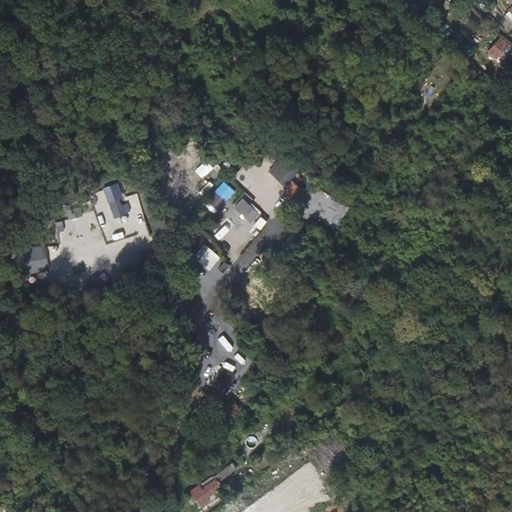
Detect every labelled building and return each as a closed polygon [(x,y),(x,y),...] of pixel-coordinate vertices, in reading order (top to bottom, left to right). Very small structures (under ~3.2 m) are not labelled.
[(417,28),(402,17),(392,30),(404,39),(406,37),(409,39),(417,28)] [(498,60),(509,47),(500,39),(489,52),(498,60)] [(374,70),(365,64),(358,73),(360,75),(361,75),(363,73),(369,77),(374,70)] [(41,83),(34,69),(26,73),(34,87),(41,83)] [(283,187),(298,174),(283,158),(268,171),(283,187)] [(247,190),(254,183),(239,168),(232,175),(247,190)] [(224,180),(204,201),(217,213),(236,191),(224,180)] [(130,201),(126,203),(118,182),(103,188),(114,218),(134,211),(130,201)] [(251,223),(261,213),(244,197),(234,207),(251,223)] [(227,215),(237,227),(245,219),(235,208),(227,215)] [(341,225),(344,214),(339,212),(335,223),(341,225)] [(261,230),(268,222),(261,216),(254,224),(261,230)] [(216,235),(221,239),(230,230),(225,225),(216,235)] [(204,263),(213,250),(204,243),(195,257),(204,263)] [(208,267),(219,256),(214,252),(204,263),(208,267)] [(256,446),(256,437),(246,438),(247,446),(256,446)] [(201,507),(224,492),(218,483),(238,469),(239,470),(246,464),(242,459),(233,465),(219,475),(205,484),(191,493),(201,507)] [(237,495),(247,487),(242,481),(232,488),(237,495)] [(157,511),(154,498),(134,505),(136,511),(157,511)]
